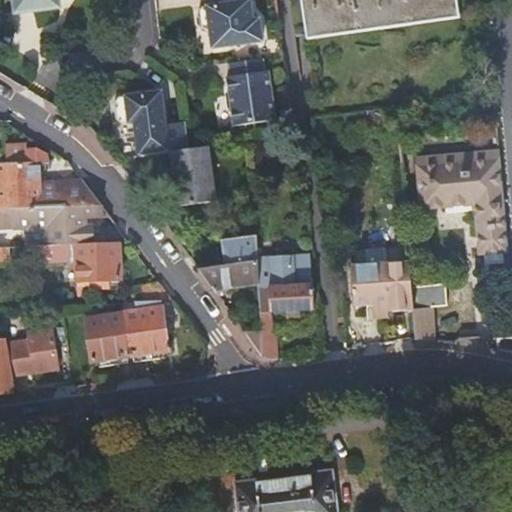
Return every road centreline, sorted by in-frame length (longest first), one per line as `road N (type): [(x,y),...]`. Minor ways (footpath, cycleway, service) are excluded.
road 1 (unclassified): [(0,99),(78,148),(256,383)]
road 2 (unclassified): [(256,383),(0,418)]
road 3 (unclassified): [(256,383),(437,363),(511,376)]
